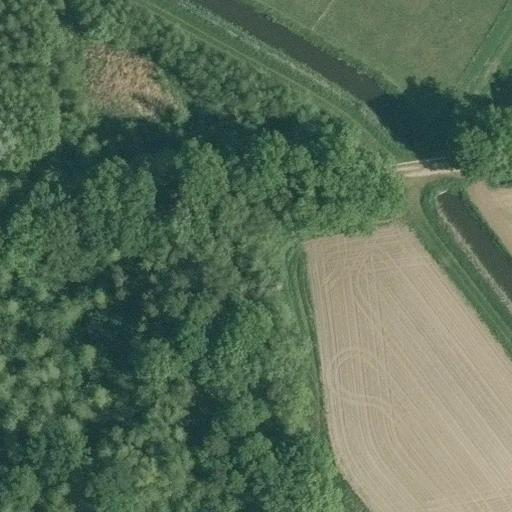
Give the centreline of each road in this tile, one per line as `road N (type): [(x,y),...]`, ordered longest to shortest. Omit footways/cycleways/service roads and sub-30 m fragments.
road 1 (track): [(0,236),(393,176)]
road 2 (track): [(140,0),(356,128),(386,165)]
road 3 (track): [(393,176),(511,157)]
